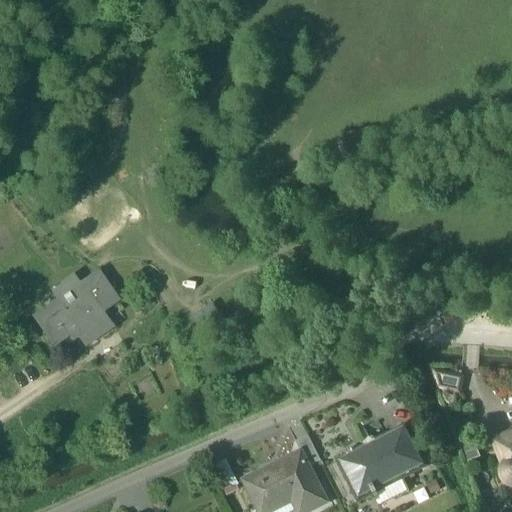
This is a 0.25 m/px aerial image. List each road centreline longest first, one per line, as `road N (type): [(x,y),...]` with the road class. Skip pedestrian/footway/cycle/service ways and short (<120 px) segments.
road 1 (residential): [(58,511),(359,378),(422,338),(511,343)]
road 2 (track): [(293,262),(276,224),(286,181),(318,156),(346,154)]
